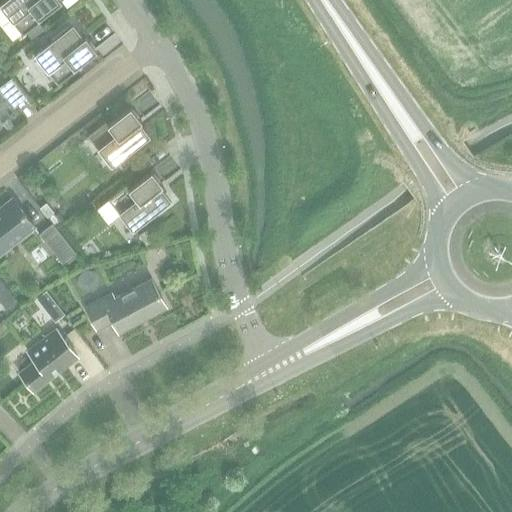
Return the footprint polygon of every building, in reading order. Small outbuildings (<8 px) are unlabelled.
[(1,0),(0,1),(0,5),(22,34),(26,31),(39,21),(41,19),(39,16),(59,0),(1,0)] [(39,21),(26,31),(30,37),(44,26),(43,25),(39,21)] [(74,66),(96,48),(85,34),(80,38),(68,22),(50,37),(51,39),(34,53),(58,83),(76,68),(74,66)] [(26,96),(11,77),(0,85),(0,89),(13,106),(26,96)] [(141,119),(130,105),(108,122),(105,120),(87,134),(111,165),(129,151),(130,152),(149,138),(136,123),(141,119)] [(162,183),(151,169),(129,187),(127,184),(108,198),(132,229),(150,215),(151,217),(170,202),(157,187),(162,183)] [(12,197),(0,206),(0,252),(34,226),(12,197)] [(39,206),(47,216),(53,211),(46,201),(39,206)] [(53,211),(47,216),(52,222),(55,226),(61,221),(53,211)] [(39,233),(62,262),(75,252),(55,226),(52,222),(39,233)] [(148,230),(140,236),(148,247),(156,240),(148,230)] [(96,328),(112,319),(118,331),(166,305),(151,277),(114,297),(111,292),(84,306),(96,328)] [(44,308),(53,301),(45,290),(35,297),(44,308)] [(7,291),(0,296),(0,299),(7,308),(15,302),(7,291)] [(34,359),(19,371),(33,390),(77,356),(55,327),(27,349),(34,359)]
